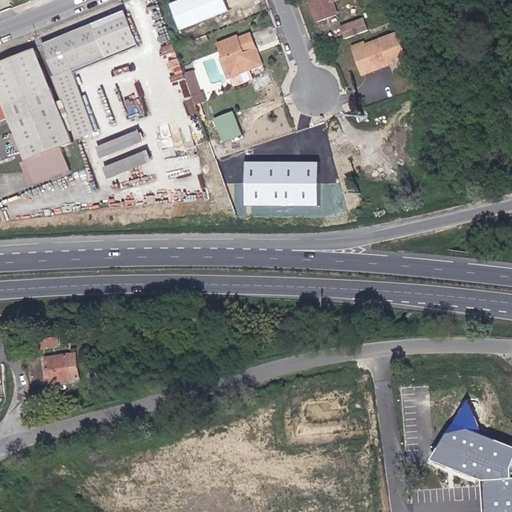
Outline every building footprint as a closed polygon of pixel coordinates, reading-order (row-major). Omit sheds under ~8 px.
[(185,0),(173,5),(184,32),(236,12),(230,0),(185,0)] [(311,0),(320,24),(343,16),(338,3),(345,0),(311,0)] [(131,19),(100,31),(110,55),(112,60),(143,48),(131,19)] [(368,19),(344,27),(349,40),(373,31),(368,19)] [(97,26),(48,46),(61,76),(110,55),(100,31),(97,26)] [(255,32),(222,44),(235,78),(268,66),(255,32)] [(367,43),(355,47),(368,77),(412,59),(404,32),(368,45),(367,43)] [(175,42),(160,46),(164,61),(179,57),(175,42)] [(40,50),(0,64),(0,116),(3,123),(12,119),(31,163),(28,164),(36,186),(77,171),(68,149),(79,143),(40,50)] [(188,74),(200,106),(211,102),(207,93),(205,94),(197,71),(188,74)] [(122,89),(130,116),(145,112),(137,85),(122,89)] [(225,143),(245,136),(236,110),(216,117),(225,143)] [(145,131),(102,147),(106,159),(148,142),(145,131)] [(109,178),(150,163),(145,151),(105,166),(109,178)] [(318,162),(244,161),(243,205),(318,207),(318,162)] [(38,341),(40,349),(63,346),(61,336),(38,341)] [(81,352),(49,356),(54,384),(82,381),(81,352)] [(467,400),(428,459),(480,480),(481,511),(511,511),(511,477),(509,478),(507,469),(511,458),(511,447),(481,435),(467,400)]
